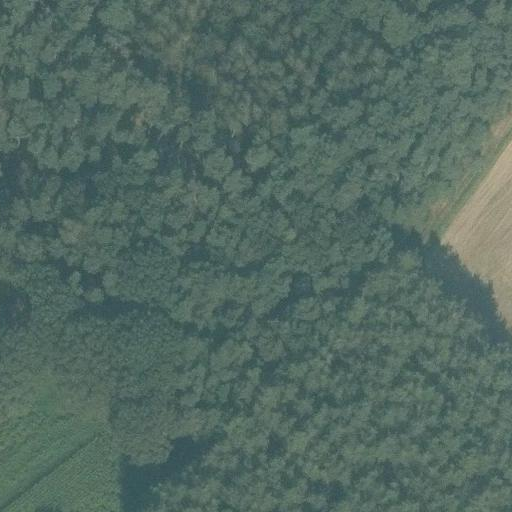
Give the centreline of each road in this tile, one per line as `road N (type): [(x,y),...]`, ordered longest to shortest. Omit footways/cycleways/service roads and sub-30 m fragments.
road 1 (track): [(164,511),(270,415),(416,256),(511,121)]
road 2 (track): [(0,205),(166,211),(416,256)]
road 3 (track): [(321,0),(397,101),(437,217)]
